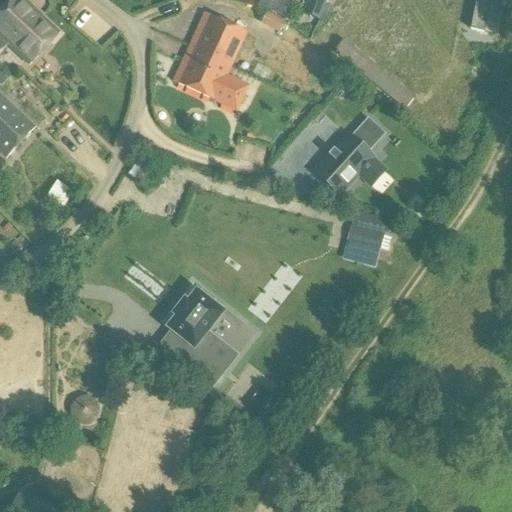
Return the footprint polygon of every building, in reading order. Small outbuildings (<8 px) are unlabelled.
[(59,35),(21,0),(14,0),(0,15),(0,38),(8,46),(29,66),(59,35)] [(309,0),(304,14),(320,21),(325,7),(328,0),(309,0)] [(474,0),(468,31),(493,36),(500,0),(474,0)] [(325,7),(320,21),(327,24),(333,10),(325,7)] [(237,114),(249,88),(227,78),(247,34),(211,17),(190,62),(185,59),(173,84),(237,114)] [(275,20),(269,31),(277,35),(283,24),(275,20)] [(344,40),(334,53),(406,111),(416,99),(344,40)] [(0,153),(6,160),(34,130),(0,97),(0,153)] [(314,156),(325,129),(262,104),(256,121),(279,130),(276,139),(249,128),(245,138),(275,150),(279,142),(314,156)] [(367,155),(369,153),(385,135),(367,119),(349,139),(348,138),(335,153),(333,151),(332,152),(329,156),(328,156),(327,157),(329,159),(315,175),(339,196),(356,178),(357,176),(360,178),(375,163),(372,160),(372,159),(367,155)] [(380,251),(384,236),(350,228),(346,242),(380,251)] [(180,357),(222,388),(234,372),(214,358),(226,341),(213,331),(227,312),(215,303),(218,299),(207,291),(204,295),(201,292),(192,304),(189,302),(179,315),(182,318),(173,329),(191,342),(180,357)] [(260,387),(252,398),(263,406),(271,395),(260,387)]
